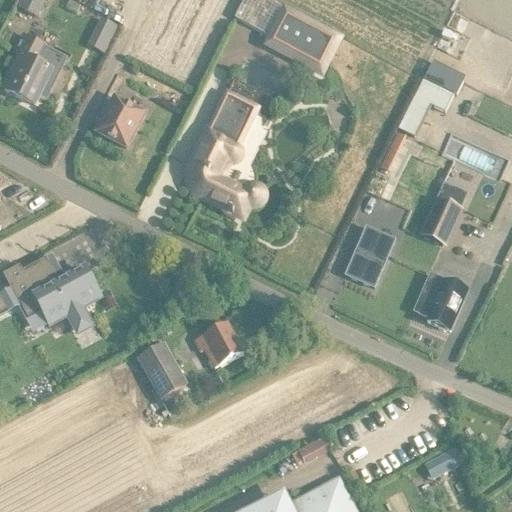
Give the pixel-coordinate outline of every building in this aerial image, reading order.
[(36,16),(43,0),(22,0),(19,7),(36,16)] [(285,15),(270,44),(307,63),(313,52),(325,59),(335,41),(285,15)] [(88,46),(105,52),(116,23),(99,17),(88,46)] [(2,90),(33,106),(39,93),(44,96),(61,61),(43,52),(43,51),(45,47),(22,36),(14,53),(19,56),(2,90)] [(453,95),(423,80),(414,98),(444,113),(453,95)] [(270,120),(276,106),(231,84),(225,97),(252,111),(270,120)] [(109,95),(90,130),(126,149),(144,114),(109,95)] [(233,148),(252,111),(225,97),(190,168),(199,172),(198,176),(199,182),(203,186),(207,188),(203,196),(202,198),(225,210),(224,212),(234,217),(235,215),(241,218),(248,206),(250,207),(252,207),(254,207),(255,206),(257,206),(258,205),(260,203),(261,201),(262,199),(263,197),(262,195),(262,194),(261,191),(260,189),(258,188),(256,187),(255,186),(252,186),(250,186),(247,187),(245,189),(244,190),(243,191),(242,193),(217,180),(226,162),(226,163),(227,163),(228,163),(229,163),(230,163),(231,163),(232,163),(233,163),(233,162),(234,162),(235,162),(235,161),(236,161),(236,160),(237,160),(237,159),(237,158),(238,158),(238,157),(238,156),(238,155),(238,154),(238,153),(237,153),(237,152),(237,151),(236,150),(236,149),(235,149),(234,148),(233,148)] [(389,170),(404,134),(396,131),(381,166),(389,170)] [(419,236),(441,246),(458,210),(436,200),(419,236)] [(365,229),(345,277),(373,289),(394,241),(365,229)] [(71,325),(86,317),(83,310),(82,309),(99,299),(92,287),(93,287),(87,277),(88,276),(84,269),(76,273),(77,274),(65,280),(59,283),(45,258),(32,265),(22,271),(19,266),(2,275),(9,289),(0,293),(0,314),(18,305),(26,319),(41,310),(42,312),(50,326),(67,316),(68,318),(71,325)] [(446,331),(449,332),(467,291),(430,275),(413,313),(428,319),(426,323),(436,327),(438,330),(443,332),(446,331)] [(200,353),(203,351),(214,370),(243,354),(226,324),(194,342),(200,353)] [(160,401),(186,387),(163,345),(137,359),(160,401)] [(305,465),(331,451),(323,437),(298,451),(305,465)] [(431,480),(454,468),(446,452),(423,464),(431,480)] [(289,511),(288,509),(281,511),(352,511),(337,483),(293,506),(294,508),(289,511)]
